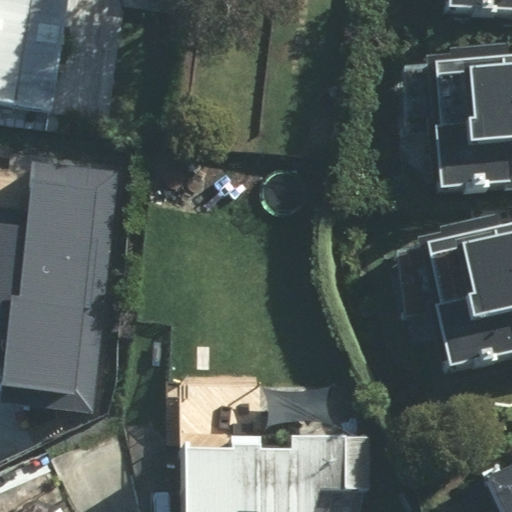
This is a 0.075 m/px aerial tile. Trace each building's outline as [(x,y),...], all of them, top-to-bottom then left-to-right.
[(0,0),(0,120),(57,126),(69,0),(0,0)] [(511,0),(429,0),(428,28),(511,31),(511,0)] [(511,66),(405,78),(419,209),(511,199),(511,66)] [(0,339),(6,340),(0,385),(0,390),(95,402),(124,165),(29,153),(23,203),(0,200),(0,339)] [(511,227),(400,253),(432,388),(511,369),(511,227)] [(158,457),(159,511),(351,511),(351,506),(363,506),(361,452),(158,457)] [(511,511),(511,472),(466,495),(474,511),(511,511)]
